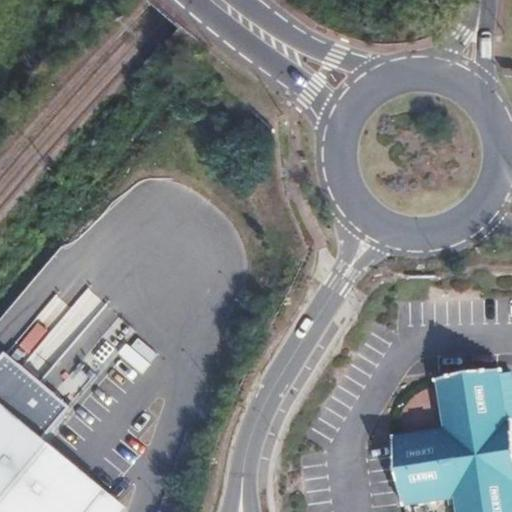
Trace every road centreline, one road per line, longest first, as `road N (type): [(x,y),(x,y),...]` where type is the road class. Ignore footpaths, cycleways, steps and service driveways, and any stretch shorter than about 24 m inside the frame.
road 1 (residential): [(239,511),(264,406),(347,274)]
road 2 (tertiary): [(196,0),(313,89),(339,130)]
road 3 (tertiary): [(401,73),(310,47),(240,0)]
